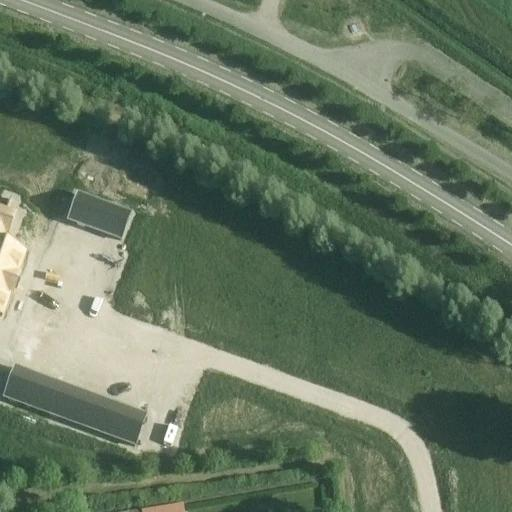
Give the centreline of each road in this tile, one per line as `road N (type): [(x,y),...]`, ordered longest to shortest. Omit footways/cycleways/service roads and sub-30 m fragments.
road 1 (secondary): [(20,0),(210,75),(299,120),(511,250)]
road 2 (unclassified): [(511,177),(255,28),(187,0)]
